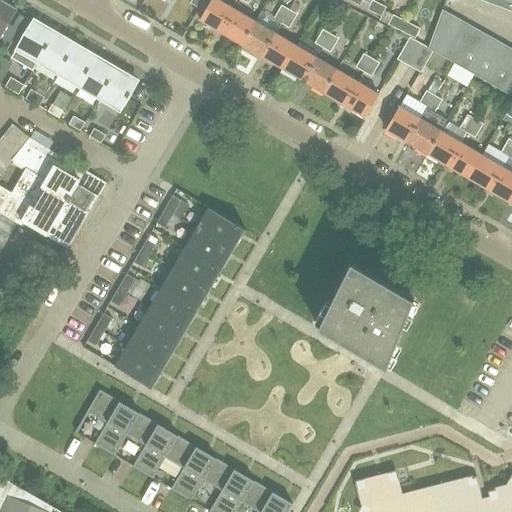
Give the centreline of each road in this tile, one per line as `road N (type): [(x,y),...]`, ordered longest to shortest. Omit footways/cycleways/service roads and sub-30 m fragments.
road 1 (residential): [(198,73),(0,420),(14,440),(137,511)]
road 2 (residential): [(511,258),(198,73)]
road 3 (unclassified): [(198,73),(85,7)]
